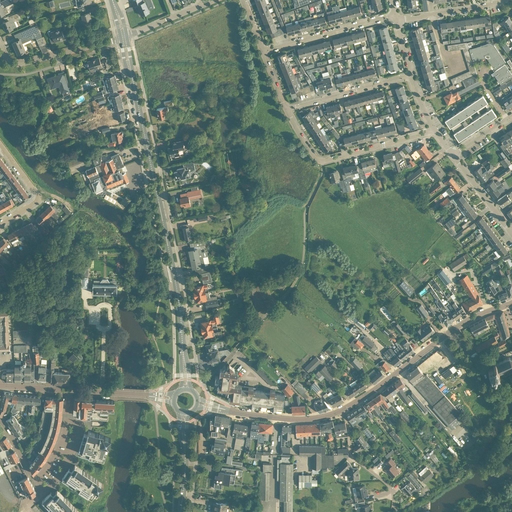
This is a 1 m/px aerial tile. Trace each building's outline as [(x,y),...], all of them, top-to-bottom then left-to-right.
[(0,3),(1,5),(0,5),(0,15),(3,14),(5,14),(9,12),(6,7),(9,5),(8,3),(12,1),(11,0),(4,0),(0,2),(0,3)] [(148,5),(152,3),(150,0),(141,0),(142,0),(141,0),(133,0),(132,1),(134,6),(129,8),(137,5),(141,14),(141,15),(149,12),(149,11),(148,9),(149,8),(148,5)] [(284,12),(279,0),(275,0),(280,13),(284,12)] [(407,0),(408,3),(407,3),(408,6),(409,7),(410,6),(410,11),(414,11),(413,9),(417,8),(415,0),(407,0)] [(380,2),(373,4),(375,10),(382,8),(380,2)] [(260,12),(269,9),(267,4),(258,7),(259,9),(258,10),(259,12),(260,12)] [(353,8),(355,16),(362,14),(359,6),(353,8)] [(64,18),(67,17),(80,13),(81,19),(79,20),(80,26),(88,24),(88,22),(92,21),(89,12),(86,13),(85,8),(62,14),(64,18)] [(349,17),(355,16),(353,8),(347,10),(349,17)] [(271,14),(269,9),(260,12),(262,17),(271,14)] [(337,13),(336,10),(335,9),(333,10),(334,14),(336,21),(342,19),(340,12),(337,13)] [(342,19),(349,17),(347,10),(340,12),(342,19)] [(16,21),(20,19),(17,13),(13,14),(9,16),(10,20),(3,23),(6,31),(11,29),(13,28),(17,27),(14,21),(16,21)] [(264,22),(273,19),(271,14),(262,17),(264,22)] [(313,16),(311,17),(314,27),(320,26),(318,18),(317,15),(316,15),(316,14),(314,15),(313,16)] [(336,21),(334,14),(327,15),(329,23),(336,21)] [(324,16),(318,18),(320,26),(326,24),(324,16)] [(484,17),(485,25),(485,29),(492,28),(490,16),(484,17)] [(304,19),(307,29),(314,27),(311,17),(307,18),(307,17),(304,18),(304,19)] [(499,23),(501,25),(504,23),(506,26),(511,22),(508,17),(499,23)] [(264,22),(266,28),(275,24),(273,19),(264,22)] [(304,19),(298,20),(299,23),(301,31),(307,29),(304,19)] [(295,33),(301,31),(299,23),(293,25),(295,33)] [(275,24),(266,28),(268,33),(270,32),(273,31),(275,30),(278,36),(280,35),(278,29),(277,29),(275,24)] [(14,42),(13,42),(14,45),(13,46),(14,45),(18,54),(22,52),(23,52),(25,51),(22,44),(38,36),(38,38),(42,37),(40,33),(36,25),(14,34),(17,41),(14,42),(14,41),(14,42)] [(286,27),(287,30),(288,34),(295,33),(293,25),(286,27)] [(53,36),(50,38),(52,43),(51,43),(61,40),(61,39),(62,39),(62,40),(63,39),(65,38),(62,31),(63,30),(62,26),(60,27),(61,28),(57,30),(51,32),(52,34),(53,36)] [(379,28),(381,36),(389,34),(387,26),(379,28)] [(420,34),(423,33),(422,31),(421,31),(420,27),(419,27),(410,30),(411,30),(413,36),(420,34)] [(358,33),(360,40),(367,38),(365,31),(358,33)] [(360,40),(358,33),(352,35),(354,42),(360,40)] [(383,43),(391,41),(389,34),(381,36),(383,43)] [(420,34),(413,36),(414,42),(422,40),(420,34)] [(347,43),(354,42),(352,35),(345,36),(347,43)] [(341,45),(347,43),(345,36),(339,38),(341,45)] [(38,38),(36,39),(40,48),(39,49),(41,48),(46,46),(42,37),(38,38)] [(335,47),(341,45),(339,38),(333,40),(335,47)] [(424,46),(422,40),(414,42),(416,48),(424,46)] [(332,48),(331,46),(330,41),(323,42),(325,50),(332,48)] [(383,43),(385,50),(393,48),(391,41),(383,43)] [(319,51),(325,50),(323,42),(317,44),(319,51)] [(506,52),(510,49),(505,42),(501,45),(506,52)] [(486,57),(491,44),(489,43),(469,49),(469,50),(470,52),(471,55),(472,58),(472,61),(473,62),(485,59),(484,57),(484,56),(485,56),(485,57),(486,57)] [(310,46),(312,53),(319,51),(317,44),(310,46)] [(487,58),(488,58),(489,59),(488,60),(494,70),(499,67),(505,62),(494,45),(491,44),(486,57),(487,58)] [(304,48),(306,55),(312,53),(310,46),(304,48)] [(418,54),(426,52),(424,46),(416,48),(418,54)] [(304,48),(297,50),(299,57),(306,55),(304,48)] [(384,57),(387,57),(394,55),(393,48),(385,50),(386,53),(383,53),(384,57)] [(296,56),(295,50),(292,51),(293,53),(288,55),(287,56),(286,53),(277,56),(279,62),(288,58),(293,56),(293,57),(296,56)] [(420,60),(427,58),(426,52),(418,54),(420,60)] [(387,57),(389,64),(396,61),(394,55),(387,57)] [(87,63),(88,64),(90,70),(89,70),(90,73),(91,74),(95,72),(95,71),(95,70),(95,69),(104,66),(105,69),(109,67),(107,59),(103,61),(101,62),(99,57),(99,58),(92,61),(92,60),(87,61),(88,63),(87,63)] [(288,58),(279,62),(281,67),(290,63),(288,58)] [(305,69),(310,68),(309,65),(308,65),(307,58),(301,60),(303,66),(304,69),(305,69)] [(420,60),(418,60),(419,64),(421,64),(421,66),(429,64),(428,61),(427,58),(420,60)] [(389,64),(389,66),(391,71),(398,69),(396,61),(389,64)] [(290,63),(281,67),(283,72),(292,68),(290,63)] [(323,76),(323,77),(326,87),(332,86),(333,86),(332,83),(331,78),(330,78),(330,76),(333,75),(330,64),(326,65),(329,75),(323,76)] [(429,64),(421,66),(423,72),(431,70),(429,64)] [(363,78),(361,72),(360,69),(359,65),(357,66),(358,70),(354,71),(355,73),(357,80),(363,78)] [(367,70),(369,77),(376,75),(373,65),(371,66),(372,69),(367,70)] [(505,65),(496,71),(493,73),(496,77),(497,76),(498,78),(509,70),(505,65)] [(285,77),(294,73),(292,68),(283,72),(285,77)] [(349,68),(347,69),(348,72),(348,75),(350,82),(357,80),(355,73),(351,75),(349,68)] [(306,70),(313,81),(316,79),(311,72),(310,69),(306,70)] [(466,72),(469,77),(477,74),(475,69),(469,71),(466,72)] [(363,78),(369,77),(367,70),(361,72),(363,78)] [(431,70),(423,72),(425,78),(433,76),(431,70)] [(501,85),(505,82),(511,76),(511,75),(509,70),(498,78),(499,80),(498,80),(501,85)] [(62,73),(65,72),(58,74),(58,75),(48,79),(50,83),(51,87),(59,84),(62,92),(68,90),(68,89),(66,83),(63,74),(62,73)] [(287,82),(296,79),(301,77),(299,73),(295,75),(294,73),(285,77),(287,82)] [(337,75),(335,75),(336,79),(336,80),(337,85),(344,84),(342,77),(341,73),(337,75)] [(478,79),(477,74),(469,77),(466,79),(465,79),(468,86),(466,87),(457,91),(452,94),(451,93),(444,96),(448,103),(455,100),(454,98),(456,97),(457,99),(460,97),(460,96),(459,95),(480,84),(479,80),(478,79)] [(108,76),(103,77),(105,85),(116,82),(114,75),(110,76),(110,75),(108,76)] [(344,84),(350,82),(348,75),(342,77),(344,84)] [(426,84),(434,82),(433,76),(425,78),(426,84)] [(319,89),(326,87),(323,77),(320,78),(321,80),(317,82),(318,86),(319,90),(320,89),(319,89)] [(289,87),(298,84),(296,79),(287,82),(289,87)] [(434,82),(426,84),(428,90),(430,90),(431,92),(440,88),(438,81),(434,82)] [(104,89),(102,90),(102,92),(102,91),(103,94),(105,93),(107,93),(112,91),(114,91),(114,90),(118,89),(116,82),(105,85),(104,85),(103,85),(104,89)] [(301,89),(303,88),(301,82),(298,84),(289,87),(290,89),(289,90),(290,93),(291,92),(295,91),(298,90),(300,89),(301,89)] [(395,88),(398,95),(405,93),(403,86),(395,88)] [(501,90),(498,87),(492,91),(495,96),(498,94),(497,93),(501,90)] [(384,97),(384,96),(383,91),(376,93),(378,99),(382,98),(383,102),(385,101),(384,97)] [(371,101),(378,99),(376,93),(370,95),(371,101)] [(408,99),(405,93),(398,95),(400,102),(408,99)] [(112,103),(121,101),(120,94),(115,95),(115,94),(113,95),(108,96),(109,100),(110,104),(112,103)] [(370,105),(372,104),(371,101),(370,95),(363,96),(365,103),(366,106),(370,105)] [(462,121),(461,120),(465,118),(472,113),(480,108),(488,103),(483,95),(475,100),(467,105),(460,110),(456,112),(455,111),(452,113),(445,118),(451,127),(455,133),(461,142),(468,137),(471,135),(470,133),(473,130),(474,131),(481,126),(489,121),(496,116),(491,108),(484,113),(476,118),(468,123),(467,124),(464,120),(462,121)] [(502,101),(504,104),(507,108),(508,108),(507,108),(511,104),(511,103),(506,95),(504,97),(505,99),(502,101)] [(365,103),(363,96),(357,98),(359,105),(365,103)] [(351,100),(352,106),(359,105),(357,98),(351,100)] [(400,102),(403,109),(410,106),(408,99),(400,102)] [(159,118),(164,117),(165,117),(166,116),(165,111),(169,111),(168,106),(173,105),(172,100),(164,102),(165,107),(157,109),(159,118)] [(348,107),(352,106),(351,100),(344,102),(346,108),(347,111),(349,111),(348,107)] [(108,110),(101,113),(103,118),(113,114),(112,111),(119,110),(119,109),(123,108),(121,101),(112,103),(114,107),(111,108),(107,109),(108,110)] [(339,115),(338,113),(342,112),(341,107),(340,104),(339,104),(333,106),(336,116),(339,115)] [(49,113),(53,110),(50,105),(49,106),(46,107),(45,107),(44,111),(44,115),(49,113)] [(324,115),(327,118),(331,117),(331,115),(335,114),(336,116),(333,106),(327,107),(326,107),(327,110),(323,111),(324,115)] [(403,109),(405,116),(413,113),(410,106),(403,109)] [(309,112),(305,115),(302,117),(303,117),(306,122),(315,116),(323,114),(321,109),(317,110),(318,110),(318,111),(311,115),(309,112)] [(113,114),(103,118),(104,118),(105,119),(104,119),(106,124),(105,124),(106,124),(117,122),(116,121),(118,121),(126,119),(124,111),(119,113),(116,113),(118,119),(116,120),(114,114),(113,114)] [(391,113),(385,115),(386,118),(388,126),(390,133),(397,132),(395,124),(391,125),(391,123),(394,122),(392,117),(389,117),(392,116),(391,113)] [(413,113),(405,116),(408,122),(415,120),(413,113)] [(317,124),(319,122),(315,116),(306,122),(310,128),(317,124)] [(410,129),(415,127),(418,127),(415,120),(408,122),(410,129)] [(310,128),(314,134),(320,129),(317,124),(310,128)] [(374,127),(375,130),(377,137),(384,135),(382,128),(381,125),(374,127)] [(382,128),(384,135),(390,133),(388,126),(382,128)] [(320,129),(314,134),(317,139),(326,134),(323,128),(320,129)] [(369,131),(371,139),(377,137),(375,130),(369,131)] [(117,132),(112,133),(112,137),(110,137),(109,140),(109,142),(108,142),(109,146),(116,144),(116,142),(118,142),(123,141),(122,135),(123,135),(122,131),(117,132)] [(371,139),(369,131),(363,133),(365,140),(371,139)] [(363,133),(356,135),(358,142),(365,140),(363,133)] [(326,134),(317,139),(321,145),(330,139),(326,134)] [(342,138),(338,134),(335,136),(338,139),(338,141),(340,146),(343,145),(344,145),(342,140),(342,138)] [(356,135),(350,137),(352,144),(358,142),(356,135)] [(502,149),(505,153),(507,156),(510,153),(506,148),(511,144),(504,135),(499,138),(505,147),(502,149)] [(352,144),(350,137),(343,138),(345,146),(352,144)] [(172,155),(172,157),(181,155),(182,157),(189,155),(187,147),(186,147),(186,146),(188,145),(187,139),(172,143),(173,146),(169,147),(170,150),(168,151),(169,155),(171,155),(172,155)] [(330,139),(321,145),(325,151),(324,151),(327,149),(327,150),(334,145),(330,139)] [(414,151),(416,154),(419,157),(420,155),(428,149),(424,144),(417,149),(414,151)] [(428,149),(422,154),(423,156),(422,157),(425,161),(426,160),(428,158),(432,155),(428,149)] [(64,160),(67,168),(86,160),(83,152),(64,160)] [(381,158),(383,163),(383,165),(392,162),(391,160),(394,160),(392,153),(383,155),(384,157),(381,158)] [(85,172),(85,173),(86,175),(87,175),(88,175),(90,180),(94,179),(100,176),(104,175),(117,169),(117,168),(122,166),(124,166),(119,155),(118,154),(113,155),(111,156),(112,159),(106,161),(106,162),(96,166),(86,170),(86,171),(85,172)] [(489,160),(487,157),(486,156),(483,159),(481,160),(480,161),(480,162),(483,165),(489,160)] [(371,159),(368,160),(370,169),(376,167),(374,160),(374,158),(374,157),(370,158),(371,159)] [(505,168),(508,166),(511,164),(506,157),(500,161),(505,168)] [(364,171),(361,172),(364,182),(365,186),(368,185),(368,184),(365,173),(371,171),(370,170),(371,170),(370,169),(368,160),(365,161),(364,160),(361,161),(361,162),(362,164),(363,166),(363,170),(364,169),(364,171)] [(194,163),(195,162),(195,161),(194,161),(187,162),(187,163),(188,163),(189,166),(188,167),(189,169),(185,169),(185,167),(184,167),(177,169),(178,171),(174,172),(176,179),(182,178),(183,179),(185,178),(186,177),(190,176),(190,172),(195,170),(194,163)] [(0,174),(8,169),(4,163),(0,166),(0,168),(1,170),(0,171),(0,174)] [(352,165),(350,166),(353,177),(355,176),(355,173),(358,173),(359,175),(360,179),(361,179),(362,183),(364,182),(361,172),(358,172),(357,169),(356,166),(356,164),(355,163),(352,164),(353,165),(352,165)] [(437,179),(441,176),(445,173),(437,163),(428,169),(432,175),(433,174),(437,179)] [(94,179),(90,180),(91,182),(92,182),(94,186),(96,191),(103,188),(100,183),(105,181),(108,187),(124,180),(125,183),(129,181),(125,172),(124,173),(121,167),(122,166),(117,168),(117,169),(104,175),(100,176),(94,179)] [(343,167),(345,172),(345,175),(346,178),(349,177),(350,180),(353,179),(353,177),(350,166),(344,168),(344,167),(343,167)] [(479,167),(474,171),(478,177),(490,168),(488,166),(485,168),(482,170),(479,167)] [(493,169),(494,167),(492,166),(490,168),(478,177),(482,182),(486,179),(487,179),(488,177),(494,173),(491,170),(493,169)] [(498,178),(510,169),(508,166),(496,174),(498,178)] [(420,168),(407,179),(410,184),(424,173),(420,168)] [(7,178),(12,174),(8,169),(0,174),(0,177),(0,178),(4,175),(7,178)] [(332,181),(337,180),(339,180),(337,170),(330,172),(330,175),(329,175),(330,176),(330,175),(332,181)] [(7,178),(5,179),(7,182),(5,184),(7,186),(11,184),(17,180),(12,174),(7,178)] [(449,183),(451,186),(456,182),(451,177),(444,182),(446,185),(449,183)] [(11,184),(7,186),(9,189),(13,186),(15,189),(20,185),(17,180),(11,184)] [(485,186),(489,192),(500,184),(501,183),(500,182),(497,181),(495,183),(493,180),(485,186)] [(450,196),(453,194),(460,188),(456,182),(451,186),(445,190),(450,196)] [(501,183),(500,184),(489,192),(494,198),(500,194),(497,189),(502,186),(504,185),(502,182),(501,183)] [(442,186),(439,183),(428,191),(431,194),(442,186)] [(19,194),(24,190),(20,185),(15,189),(18,192),(19,194)] [(192,196),(201,194),(200,189),(192,191),(187,192),(187,193),(180,194),(181,198),(180,198),(181,205),(184,205),(184,207),(189,206),(190,206),(189,199),(192,198),(192,196)] [(17,195),(15,197),(17,199),(21,196),(23,199),(26,197),(28,195),(24,190),(19,194),(17,195)] [(511,190),(511,191),(506,194),(502,197),(498,200),(502,206),(511,200),(508,197),(511,194),(511,190)] [(466,196),(464,198),(462,195),(456,199),(455,200),(457,203),(455,205),(456,207),(459,205),(459,204),(468,198),(466,196)] [(4,202),(7,208),(13,205),(10,199),(7,201),(4,196),(1,198),(3,201),(4,202)] [(127,196),(121,203),(123,205),(130,198),(127,196)] [(444,204),(450,200),(447,197),(439,203),(442,207),(444,204)] [(469,200),(468,198),(459,204),(459,205),(463,209),(469,204),(467,202),(469,200)] [(469,204),(463,209),(466,214),(475,207),(474,206),(472,207),(469,204)] [(56,217),(52,213),(54,211),(55,210),(51,205),(46,210),(52,217),(54,218),(56,217)] [(62,209),(66,214),(68,216),(72,213),(66,206),(62,209)] [(475,207),(466,214),(467,214),(461,218),(463,220),(468,216),(470,219),(477,214),(475,211),(477,210),(475,207)] [(46,210),(41,214),(50,224),(52,226),(53,224),(51,222),(52,222),(50,219),(52,217),(46,210)] [(41,224),(44,221),(48,226),(50,224),(41,214),(36,219),(39,222),(41,224)] [(482,217),(475,222),(469,226),(471,228),(474,226),(475,227),(478,224),(480,227),(486,222),(482,217)] [(453,218),(444,224),(447,229),(450,226),(456,222),(453,218)] [(32,222),(26,226),(29,231),(29,233),(31,235),(34,233),(37,237),(39,236),(40,239),(41,240),(44,236),(38,228),(35,224),(33,225),(32,222)] [(486,222),(480,227),(482,229),(481,230),(484,233),(490,228),(486,222)] [(186,240),(191,239),(188,223),(181,225),(181,228),(183,228),(186,240)] [(20,229),(23,235),(26,233),(29,231),(26,226),(20,229)] [(50,231),(47,227),(45,228),(43,226),(40,228),(45,235),(50,231)] [(451,227),(450,226),(447,229),(448,229),(454,236),(457,233),(451,227)] [(487,236),(489,238),(495,234),(490,228),(484,233),(486,236),(487,236)] [(14,232),(19,242),(22,247),(26,245),(23,240),(22,241),(20,239),(24,237),(23,235),(20,229),(14,232)] [(17,243),(19,242),(14,232),(8,235),(10,240),(11,241),(15,239),(17,243)] [(492,244),(499,239),(495,234),(489,238),(491,241),(490,241),(492,244)] [(8,243),(7,242),(3,238),(0,241),(0,244),(3,248),(4,249),(7,252),(9,250),(5,246),(8,243)] [(495,247),(497,249),(503,245),(499,239),(492,244),(494,247),(495,247)] [(507,251),(503,245),(497,249),(499,252),(498,252),(501,256),(507,251)] [(191,259),(203,257),(201,248),(200,248),(197,248),(195,249),(191,250),(190,250),(191,254),(190,254),(191,259)] [(454,272),(468,263),(468,262),(471,260),(466,253),(463,255),(449,264),(454,272)] [(205,267),(205,264),(203,257),(191,259),(192,264),(193,264),(194,268),(195,268),(201,266),(202,266),(203,272),(210,270),(211,270),(210,267),(206,267),(205,267)] [(442,270),(437,274),(452,292),(456,288),(450,281),(451,280),(442,270)] [(203,283),(212,281),(210,271),(201,273),(202,277),(201,277),(202,279),(203,283)] [(462,303),(467,310),(468,312),(483,303),(478,295),(479,295),(469,277),(467,275),(459,280),(460,282),(463,287),(463,286),(471,298),(462,303)] [(93,284),(93,288),(93,293),(99,293),(110,293),(117,293),(117,284),(109,284),(109,281),(107,279),(103,279),(101,281),(101,284),(93,284)] [(495,288),(498,286),(497,285),(496,280),(494,282),(492,279),(486,282),(488,285),(486,286),(489,291),(488,292),(490,295),(494,292),(497,291),(495,288)] [(398,285),(408,297),(414,292),(404,280),(398,285)] [(436,282),(433,284),(439,291),(441,289),(436,282)] [(195,294),(208,291),(207,284),(193,287),(195,294)] [(505,290),(503,290),(500,284),(497,285),(498,286),(500,294),(498,294),(500,300),(508,297),(506,292),(505,291),(505,290)] [(253,311),(268,308),(267,300),(259,301),(256,285),(249,286),(253,311)] [(243,301),(240,290),(236,290),(238,298),(233,299),(234,303),(243,301)] [(207,307),(218,304),(220,304),(219,299),(217,300),(217,299),(216,296),(210,297),(208,291),(195,294),(196,301),(206,299),(206,302),(207,307)] [(449,293),(446,296),(448,298),(449,299),(460,315),(465,312),(463,307),(461,306),(459,307),(455,302),(453,299),(456,297),(455,297),(453,294),(450,296),(449,293)] [(446,325),(454,320),(443,303),(441,300),(439,298),(437,299),(436,303),(441,309),(445,314),(444,314),(443,316),(441,313),(438,315),(436,312),(436,313),(433,309),(430,306),(429,308),(436,317),(438,315),(441,319),(443,322),(444,321),(446,325)] [(448,303),(445,305),(451,313),(452,315),(455,319),(460,315),(449,299),(448,298),(446,300),(448,303)] [(418,303),(415,306),(416,308),(424,318),(429,314),(421,304),(420,306),(418,303)] [(0,360),(0,349),(0,348),(10,348),(10,343),(9,343),(8,315),(8,310),(0,309),(0,360)] [(509,333),(503,311),(488,316),(485,318),(487,322),(495,318),(497,326),(498,325),(500,332),(499,333),(499,335),(501,341),(505,339),(504,339),(510,336),(509,333)] [(349,317),(355,323),(358,320),(351,314),(349,317)] [(202,329),(217,326),(216,322),(219,322),(218,316),(213,316),(214,319),(200,322),(202,329)] [(487,322),(485,318),(469,326),(473,333),(480,330),(481,332),(483,332),(486,329),(490,328),(489,325),(487,322)] [(394,326),(401,335),(406,330),(398,322),(394,326)] [(417,334),(420,337),(423,341),(435,331),(429,325),(422,331),(420,328),(416,331),(418,333),(417,334)] [(217,326),(202,329),(203,336),(217,334),(217,337),(222,336),(222,334),(221,333),(221,330),(219,330),(218,330),(217,326)] [(381,334),(379,336),(385,342),(387,340),(381,334)] [(365,335),(361,340),(370,348),(374,343),(365,335)] [(479,354),(479,353),(498,342),(495,337),(494,336),(479,345),(475,348),(479,354)] [(355,337),(350,343),(353,346),(357,349),(359,347),(361,348),(364,344),(360,341),(358,339),(355,337)] [(397,341),(396,342),(400,347),(401,346),(402,347),(403,346),(405,348),(404,349),(408,355),(414,350),(411,347),(410,344),(409,345),(408,343),(409,342),(405,338),(399,343),(397,341)] [(377,342),(388,351),(390,348),(380,339),(377,342)] [(495,349),(500,347),(507,344),(505,339),(501,341),(498,343),(493,345),(495,349)] [(398,346),(394,349),(403,360),(408,355),(404,349),(405,348),(403,346),(402,347),(401,346),(400,347),(396,342),(395,343),(398,346)] [(227,356),(231,352),(227,349),(218,351),(217,348),(213,349),(212,344),(205,345),(207,352),(208,352),(208,355),(206,356),(208,363),(212,362),(213,365),(217,365),(219,362),(219,358),(220,358),(219,356),(225,354),(227,356)] [(38,346),(33,346),(33,352),(34,363),(34,369),(38,370),(39,366),(41,366),(41,363),(39,363),(39,352),(38,346)] [(384,354),(384,355),(389,361),(390,360),(392,362),(394,365),(395,366),(402,361),(399,357),(397,355),(391,349),(387,352),(384,354)] [(417,366),(423,374),(427,372),(432,368),(433,369),(438,366),(436,365),(441,361),(443,363),(447,360),(439,349),(417,366)] [(502,355),(494,358),(496,362),(496,363),(504,359),(502,355)] [(46,380),(46,381),(49,381),(53,382),(53,383),(61,384),(69,384),(70,379),(70,373),(70,370),(62,369),(54,368),(55,357),(49,357),(48,368),(49,368),(49,371),(46,371),(46,376),(46,380)] [(310,373),(321,362),(316,357),(305,367),(310,373)] [(358,370),(363,365),(355,357),(350,362),(358,370)] [(494,374),(495,376),(496,379),(495,380),(496,381),(496,380),(505,376),(503,371),(511,366),(511,358),(511,359),(509,357),(504,359),(496,363),(496,362),(495,362),(493,362),(492,363),(493,365),(487,366),(490,375),(494,374)] [(385,361),(383,359),(380,362),(376,365),(382,370),(383,369),(385,372),(390,368),(387,364),(385,361)] [(38,371),(38,379),(38,380),(39,381),(40,381),(41,381),(42,380),(46,380),(46,376),(46,371),(46,367),(46,360),(44,360),(44,363),(41,363),(41,366),(39,366),(38,370),(38,371)] [(334,360),(330,365),(335,371),(340,365),(337,362),(334,360)] [(15,369),(15,381),(21,381),(21,380),(22,380),(23,381),(22,382),(21,382),(22,382),(23,382),(24,381),(31,381),(31,378),(34,378),(34,373),(34,371),(34,369),(31,369),(31,364),(26,363),(26,362),(25,362),(24,362),(23,363),(23,364),(22,364),(21,364),(20,363),(15,363),(15,368),(15,369)] [(234,368),(233,367),(229,364),(227,367),(225,369),(222,369),(221,369),(220,369),(219,375),(219,376),(216,376),(215,382),(214,387),(217,387),(218,387),(218,389),(220,389),(220,393),(229,394),(229,400),(235,401),(235,406),(239,407),(245,407),(254,409),(260,409),(261,407),(266,408),(266,410),(276,412),(282,412),(282,407),(284,394),(277,394),(275,393),(275,390),(270,389),(270,392),(268,392),(263,391),(255,391),(255,388),(253,387),(249,386),(249,387),(241,386),(242,385),(235,385),(235,382),(238,382),(239,379),(239,377),(237,377),(238,371),(234,371),(235,369),(234,369),(234,368)] [(330,379),(334,375),(325,365),(319,371),(322,374),(329,381),(332,383),(333,382),(330,379)] [(429,378),(426,375),(425,376),(423,374),(417,366),(414,369),(415,369),(413,370),(407,374),(406,375),(414,384),(433,405),(445,395),(442,392),(429,378)] [(449,368),(442,373),(446,378),(453,373),(449,368)] [(3,369),(3,380),(15,381),(15,369),(3,369)] [(383,373),(381,371),(380,369),(379,370),(378,371),(375,373),(370,378),(371,380),(374,383),(374,384),(385,375),(383,373)] [(362,379),(358,374),(356,376),(358,378),(355,380),(361,389),(366,386),(367,386),(364,382),(362,379)] [(345,390),(347,393),(350,397),(350,396),(355,393),(349,384),(348,381),(348,382),(341,376),(340,379),(344,383),(345,383),(346,385),(343,387),(345,390)] [(399,390),(397,391),(401,397),(405,394),(401,388),(405,385),(400,378),(394,383),(399,390)] [(310,386),(317,392),(321,388),(315,382),(312,384),(308,380),(306,382),(310,386)] [(355,380),(349,384),(355,393),(361,389),(355,380)] [(306,391),(298,382),(294,386),(302,395),(306,391)] [(394,383),(383,391),(388,398),(397,391),(399,390),(394,383)] [(291,394),(294,392),(287,384),(282,389),(288,396),(288,401),(293,397),(291,394)] [(340,394),(341,393),(336,388),(330,391),(334,396),(338,403),(343,400),(343,401),(341,396),(340,394)] [(6,410),(6,411),(8,401),(12,401),(12,402),(13,394),(13,393),(4,391),(3,396),(0,407),(0,415),(2,417),(6,410)] [(338,403),(334,396),(330,391),(327,394),(326,393),(323,395),(328,401),(330,403),(331,403),(333,406),(338,403)] [(412,391),(408,394),(425,413),(428,410),(412,391)] [(382,402),(386,408),(389,412),(391,410),(394,414),(397,411),(392,405),(389,406),(380,393),(374,397),(379,404),(382,402)] [(17,403),(15,409),(12,412),(13,413),(18,410),(21,411),(22,403),(28,404),(28,395),(27,394),(26,394),(25,395),(18,394),(17,403)] [(39,395),(38,396),(33,395),(32,412),(34,412),(35,406),(34,406),(34,404),(35,404),(40,404),(41,396),(40,396),(40,395),(39,395)] [(288,414),(292,414),(305,413),(305,405),(300,405),(298,395),(295,396),(297,405),(291,406),(291,407),(289,408),(288,414)] [(454,429),(463,421),(465,419),(460,413),(461,413),(445,395),(433,405),(454,429)] [(63,408),(63,398),(46,397),(38,435),(34,442),(36,443),(34,446),(33,446),(41,450),(49,455),(52,449),(56,440),(59,429),(62,419),(63,408)] [(369,401),(378,414),(381,412),(377,405),(379,404),(374,397),(369,401)] [(91,399),(83,399),(75,398),(74,407),(74,409),(74,415),(82,416),(90,416),(97,417),(103,417),(105,417),(108,417),(113,418),(114,410),(114,408),(114,405),(114,401),(97,400),(91,399)] [(314,405),(316,408),(319,413),(331,408),(324,401),(323,402),(322,400),(320,399),(314,401),(314,403),(315,405),(314,405)] [(369,401),(364,404),(369,411),(371,409),(376,416),(378,414),(369,401)] [(362,405),(357,408),(361,415),(368,411),(365,407),(362,405)] [(361,415),(357,408),(351,412),(356,419),(359,416),(360,418),(362,420),(364,418),(361,415)] [(399,413),(402,416),(405,420),(410,427),(415,423),(403,410),(399,413)] [(353,426),(357,423),(358,422),(356,419),(351,412),(346,415),(351,422),(353,426)] [(6,420),(9,426),(17,421),(16,418),(19,416),(18,413),(14,416),(13,415),(10,417),(11,417),(10,418),(7,420),(6,420)] [(220,426),(222,416),(215,415),(214,419),(213,419),(210,419),(210,423),(210,430),(210,431),(210,434),(211,434),(218,436),(219,432),(220,426)] [(228,437),(231,419),(232,418),(222,416),(220,426),(221,426),(220,430),(224,431),(225,427),(227,428),(225,436),(228,437)] [(27,422),(26,421),(25,419),(19,423),(17,421),(9,426),(13,431),(25,423),(27,422)] [(258,431),(259,422),(251,421),(251,426),(251,430),(250,433),(256,434),(255,439),(258,439),(259,433),(258,431)] [(334,428),(334,425),(333,421),(327,422),(326,422),(328,431),(330,437),(332,437),(333,437),(332,433),(333,432),(332,429),(334,428)] [(264,444),(264,439),(265,432),(264,432),(265,428),(266,428),(266,423),(259,422),(258,431),(259,433),(258,439),(257,444),(264,444)] [(330,437),(328,431),(326,422),(320,424),(320,433),(326,432),(327,438),(329,437),(330,437)] [(23,438),(27,433),(26,432),(25,432),(25,431),(24,431),(22,429),(27,426),(25,423),(13,431),(16,436),(17,435),(20,439),(21,437),(23,438)] [(233,431),(240,432),(241,424),(234,423),(233,431)] [(265,432),(264,439),(268,440),(268,436),(269,432),(272,432),(272,431),(273,424),(266,423),(266,428),(265,428),(264,432),(265,432)] [(241,424),(240,432),(238,438),(242,439),(243,432),(246,433),(248,425),(241,424)] [(282,433),(281,437),(282,437),(284,437),(284,438),(290,438),(290,433),(291,433),(291,425),(282,424),(282,433)] [(320,433),(320,424),(296,425),(296,436),(321,434),(320,433)] [(377,438),(376,438),(374,436),(372,433),(371,434),(366,428),(363,431),(368,437),(369,436),(370,438),(369,439),(372,442),(377,438)] [(95,433),(92,432),(88,431),(87,434),(84,433),(78,453),(80,453),(89,456),(89,455),(99,458),(99,459),(104,461),(105,457),(106,451),(108,451),(109,445),(111,438),(104,436),(104,435),(95,433)] [(398,443),(401,440),(396,433),(392,436),(398,443)] [(368,443),(364,438),(361,434),(354,439),(359,445),(354,448),(357,451),(361,448),(368,443)] [(0,446),(9,441),(6,437),(2,440),(0,437),(0,446)] [(215,438),(220,439),(219,442),(215,442),(214,445),(212,444),(211,449),(216,450),(216,453),(224,454),(225,449),(223,449),(225,440),(227,441),(227,440),(215,438)] [(0,451),(0,455),(9,450),(7,448),(11,445),(9,441),(0,446),(2,450),(0,451)] [(281,448),(280,454),(290,455),(290,447),(286,447),(286,446),(285,446),(281,445),(281,446),(281,448)] [(321,446),(319,446),(299,446),(299,455),(311,455),(311,468),(312,468),(320,468),(321,468),(321,467),(321,461),(321,455),(321,446)] [(0,459),(2,459),(4,457),(6,461),(8,460),(17,455),(15,451),(10,453),(9,450),(0,455),(0,459)] [(48,456),(49,455),(41,450),(38,454),(46,459),(48,456)] [(433,453),(427,457),(428,459),(430,457),(431,459),(432,460),(432,459),(435,463),(439,460),(435,457),(436,456),(433,453)] [(38,454),(35,458),(43,464),(46,459),(38,454)] [(19,459),(17,455),(8,460),(10,463),(3,467),(5,470),(16,464),(15,462),(19,459)] [(290,463),(290,456),(281,456),(281,459),(277,459),(277,467),(277,468),(277,480),(280,480),(280,500),(284,500),(292,500),(293,463),(290,463)] [(32,462),(39,468),(43,464),(35,458),(33,457),(30,460),(32,462)] [(396,464),(391,458),(386,462),(388,465),(384,469),(387,472),(388,472),(389,473),(388,473),(389,474),(389,473),(392,477),(399,472),(393,466),(396,464)] [(349,480),(354,480),(359,479),(358,468),(353,469),(350,465),(347,461),(335,472),(339,476),(340,475),(348,475),(349,480)] [(39,468),(32,462),(29,465),(34,474),(39,468)] [(260,471),(260,500),(269,500),(269,471),(271,471),(271,463),(263,463),(263,471),(260,471)] [(83,471),(78,467),(75,465),(71,470),(69,468),(62,478),(64,479),(74,486),(75,485),(83,491),(82,492),(87,496),(88,495),(92,497),(94,499),(97,495),(99,492),(100,491),(104,485),(97,481),(98,480),(83,471)] [(434,474),(430,471),(429,469),(428,469),(426,467),(419,473),(421,475),(419,477),(425,483),(434,474)] [(215,479),(214,488),(221,489),(222,482),(229,483),(230,478),(232,478),(234,479),(234,480),(235,480),(235,475),(242,476),(242,470),(225,468),(227,468),(226,472),(221,471),(220,471),(220,475),(217,475),(217,479),(215,479)] [(416,479),(416,478),(418,476),(413,470),(410,472),(416,479)] [(409,496),(413,492),(415,493),(423,487),(411,474),(407,477),(411,481),(410,481),(402,489),(404,492),(405,491),(409,496)] [(30,481),(29,479),(28,476),(27,476),(28,476),(26,477),(24,478),(21,479),(19,480),(18,481),(21,486),(22,485),(30,481)] [(299,476),(299,486),(302,486),(312,487),(312,485),(312,479),(312,476),(299,476)] [(25,490),(33,486),(30,481),(22,485),(22,486),(25,490)] [(366,489),(365,489),(365,485),(361,486),(360,486),(356,487),(353,488),(354,496),(355,501),(359,500),(364,499),(363,496),(368,495),(367,491),(366,489)] [(35,493),(36,492),(33,486),(25,490),(23,491),(23,492),(26,496),(29,494),(30,495),(35,493)] [(64,497),(59,491),(57,490),(53,494),(51,492),(42,501),(52,511),(53,510),(55,511),(78,511),(77,510),(64,497)] [(212,511),(225,511),(226,511),(229,511),(230,504),(227,504),(221,503),(216,502),(215,502),(215,499),(214,499),(214,502),(213,511),(212,511)] [(363,502),(364,501),(359,502),(354,503),(355,505),(355,506),(355,508),(360,507),(360,511),(371,511),(372,511),(371,508),(370,508),(370,504),(364,506),(363,502)]
